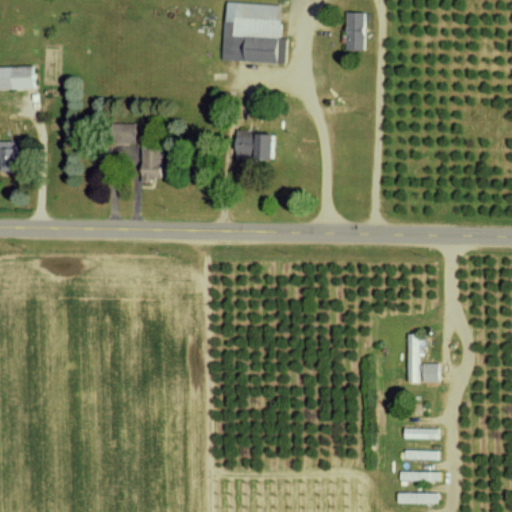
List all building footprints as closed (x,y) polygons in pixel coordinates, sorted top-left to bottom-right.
[(227,61),(290,63),(291,40),(285,40),(287,5),(229,3),(227,61)] [(368,13),(350,13),(350,51),(369,50),(368,13)] [(0,67),(0,89),(40,89),(39,66),(0,67)] [(280,160),(281,133),(243,132),(242,159),(280,160)] [(0,159),(5,159),(5,174),(24,174),(24,150),(18,150),(18,142),(0,142),(0,159)] [(167,149),(147,149),(147,181),(167,181),(167,149)] [(424,333),(413,333),(412,381),(423,382),(424,333)] [(428,381),(444,381),(443,362),(428,363),(428,381)] [(408,437),(443,439),(443,429),(408,427),(408,437)] [(404,480),(444,479),(444,471),(404,471),(404,480)] [(442,502),(442,493),(402,492),(402,501),(442,502)]
